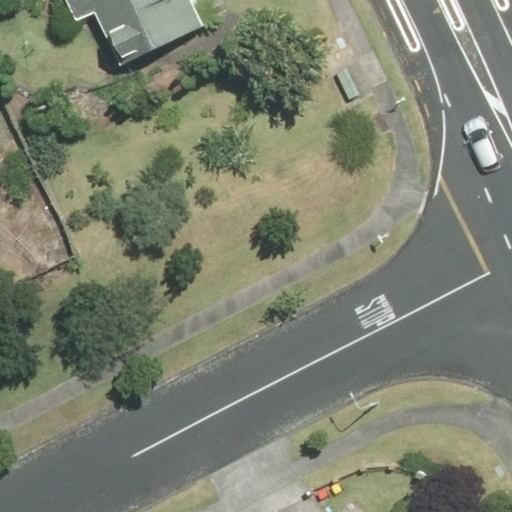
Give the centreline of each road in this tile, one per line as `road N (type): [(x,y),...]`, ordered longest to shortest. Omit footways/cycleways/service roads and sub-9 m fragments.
road 1 (residential): [(17,511),(511,272)]
road 2 (tertiary): [(449,0),(511,132)]
